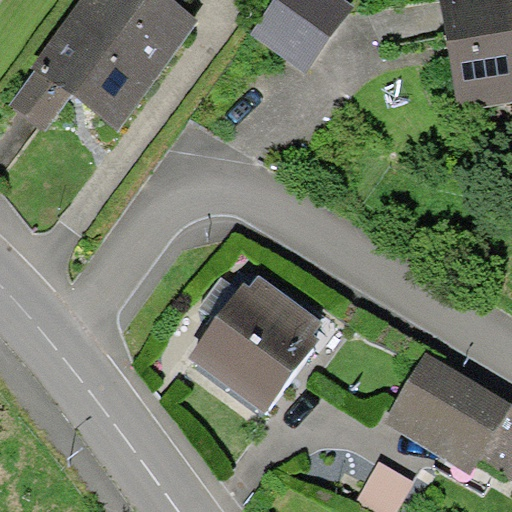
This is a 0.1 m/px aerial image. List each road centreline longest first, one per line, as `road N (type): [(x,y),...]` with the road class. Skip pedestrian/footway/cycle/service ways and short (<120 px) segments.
road 1 (residential): [(61,345),(160,213),(182,194),(213,188),(259,194),(511,348)]
road 2 (tertiary): [(61,345),(185,511)]
